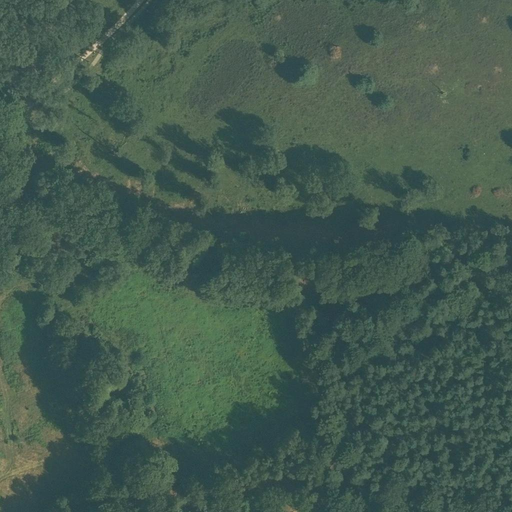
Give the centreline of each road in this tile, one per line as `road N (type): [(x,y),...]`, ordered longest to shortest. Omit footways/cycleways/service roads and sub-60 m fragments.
road 1 (track): [(136,0),(50,83),(0,114)]
road 2 (unknown): [(196,0),(160,18),(114,64),(70,66)]
